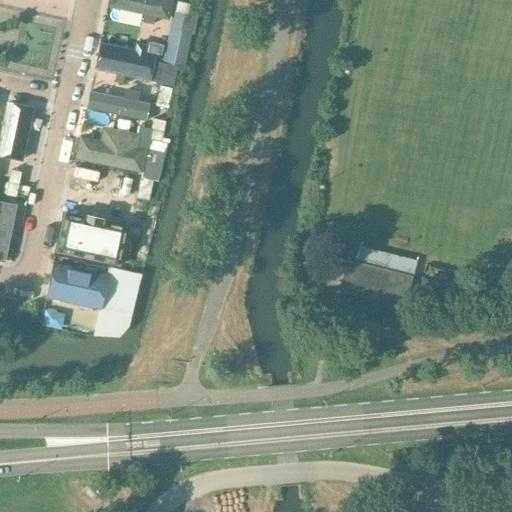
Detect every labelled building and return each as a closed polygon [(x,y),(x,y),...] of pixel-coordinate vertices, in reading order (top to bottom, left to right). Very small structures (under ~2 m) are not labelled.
[(160,0),(109,0),(108,9),(167,22),(172,2),(160,0)] [(174,12),(186,14),(188,4),(183,3),(176,2),(174,12)] [(154,57),(101,45),(95,69),(148,81),(154,57)] [(160,84),(172,87),(176,67),(164,64),(160,84)] [(157,103),(168,105),(172,88),(161,86),(157,103)] [(90,94),(86,111),(146,124),(149,107),(90,94)] [(33,111),(8,106),(0,145),(0,157),(22,162),(33,111)] [(82,139),(77,161),(139,175),(144,152),(138,151),(140,137),(103,129),(100,143),(82,139)] [(150,180),(159,142),(149,140),(140,178),(150,180)] [(111,192),(114,177),(74,168),(71,183),(111,192)] [(20,173),(10,170),(8,183),(18,185),(20,173)] [(148,201),(151,183),(152,181),(150,180),(140,178),(136,198),(146,200),(147,201),(148,201)] [(5,195),(15,197),(17,185),(7,183),(5,195)] [(125,237),(138,239),(140,229),(128,227),(125,237)] [(62,231),(54,264),(113,277),(120,244),(99,239),(99,237),(84,233),(83,236),(62,231)] [(405,304),(412,277),(354,262),(347,289),(405,304)] [(55,270),(48,299),(101,311),(108,282),(55,270)] [(114,293),(130,297),(132,286),(134,275),(119,272),(114,293)] [(511,303),(511,298),(511,280),(483,275),(478,296),(511,303)] [(121,313),(124,301),(115,299),(112,311),(121,313)]
